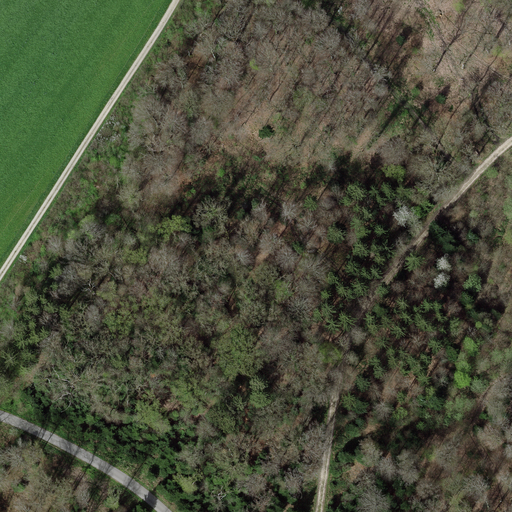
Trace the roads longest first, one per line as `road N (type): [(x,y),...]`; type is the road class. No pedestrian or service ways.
road 1 (track): [(511,140),(378,287),(345,344),(318,511)]
road 2 (track): [(0,276),(173,0)]
road 3 (residential): [(0,413),(119,473),(164,511)]
